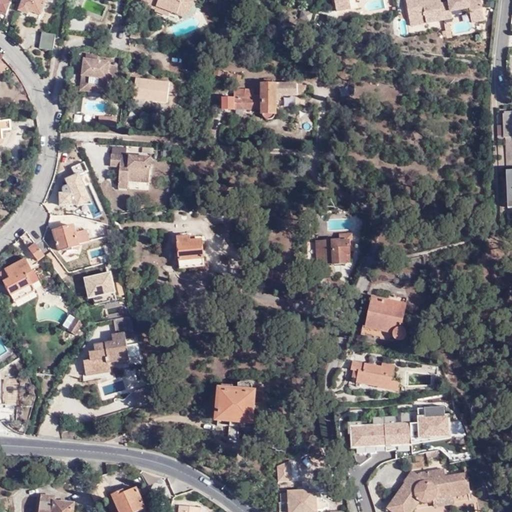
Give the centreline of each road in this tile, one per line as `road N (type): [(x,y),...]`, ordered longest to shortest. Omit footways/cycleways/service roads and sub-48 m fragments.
road 1 (unclassified): [(354,511),(333,447),(329,376),(373,253)]
road 2 (primary): [(245,511),(161,463),(0,444)]
road 3 (residential): [(43,109),(69,41),(183,61)]
road 4 (residential): [(0,246),(36,203),(46,173),(43,109)]
